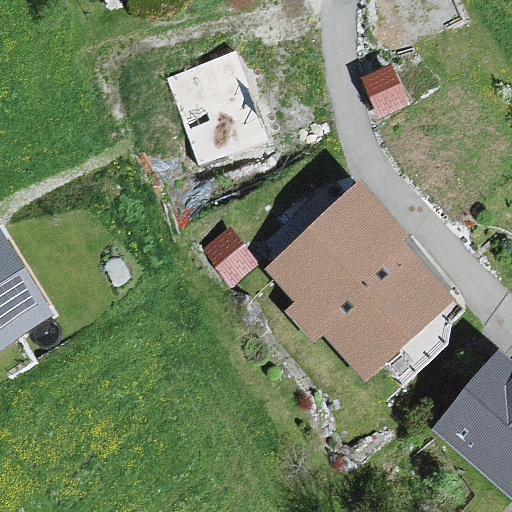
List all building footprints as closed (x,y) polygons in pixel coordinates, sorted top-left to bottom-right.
[(173,67),(190,110),(244,89),(227,46),(173,67)] [(342,200),(253,278),(351,388),(440,310),(342,200)] [(243,260),(211,224),(185,247),(217,283),(243,260)] [(0,339),(48,309),(0,233),(0,339)] [(511,396),(480,369),(421,438),(506,509),(511,502),(511,396)]
